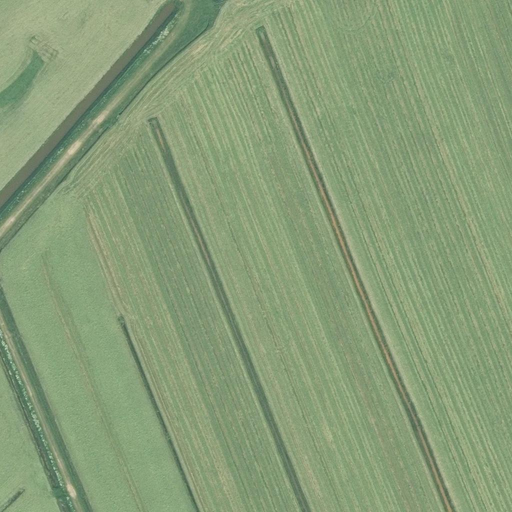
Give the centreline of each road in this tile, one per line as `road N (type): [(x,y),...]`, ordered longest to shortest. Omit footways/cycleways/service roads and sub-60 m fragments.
road 1 (track): [(0,232),(177,29),(186,0)]
road 2 (track): [(77,511),(0,320)]
